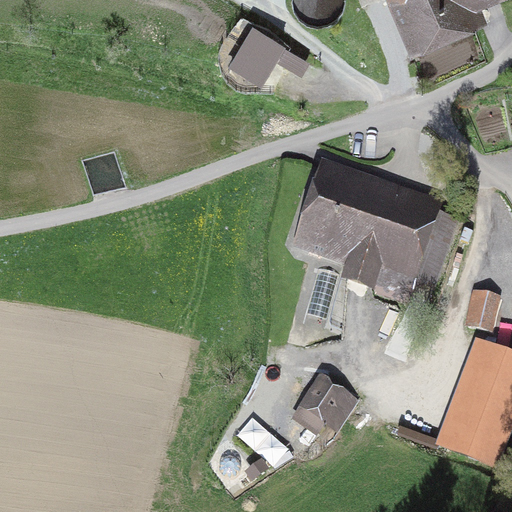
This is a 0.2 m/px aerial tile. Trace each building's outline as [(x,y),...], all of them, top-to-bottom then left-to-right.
[(401,0),(417,43),(476,22),(470,6),(486,0),(401,0)] [(251,29),(229,66),(261,85),(283,48),(251,29)] [(268,85),(293,92),(299,72),(273,65),(268,85)] [(458,202),(326,164),(297,265),(429,303),(458,202)] [(499,305),(477,302),(470,337),(492,340),(499,305)] [(511,358),(482,347),(444,440),(492,459),(511,409),(511,358)] [(355,401),(322,378),(290,421),(324,445),(355,401)] [(270,438),(280,455),(298,445),(289,428),(270,438)] [(205,473),(224,484),(236,464),(217,453),(205,473)]
